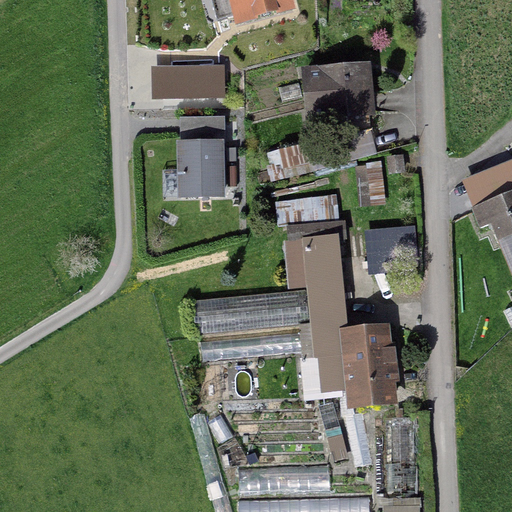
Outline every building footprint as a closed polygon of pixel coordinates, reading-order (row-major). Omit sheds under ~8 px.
[(210,0),(216,19),(232,14),(235,24),(297,7),(294,0),(210,0)] [(374,63),(300,67),(302,110),(334,108),(334,118),(376,116),(374,63)] [(223,69),(152,69),(153,99),(223,99),(223,69)] [(310,139),(281,147),(286,167),(316,158),(310,139)] [(175,142),(176,199),(224,199),(223,142),(175,142)] [(404,158),(387,158),(387,175),(404,175),(404,158)] [(490,248),(502,244),(511,239),(511,193),(507,195),(498,173),(468,184),(477,207),(466,211),(477,239),(485,236),(490,248)] [(414,229),(365,232),(368,276),(417,273),(414,229)] [(198,369),(300,360),(303,400),(319,398),(318,384),(344,382),(346,410),(395,406),(393,383),(400,382),(396,346),(390,346),(388,324),(345,328),(338,237),(283,242),(287,291),(192,299),(198,369)] [(511,239),(502,244),(511,270),(511,239)] [(228,511),(202,415),(187,419),(212,511),(228,511)] [(383,511),(417,511),(417,418),(382,418),(383,511)] [(232,440),(216,449),(236,483),(252,474),(232,440)] [(362,511),(362,501),(241,503),(241,511),(362,511)]
